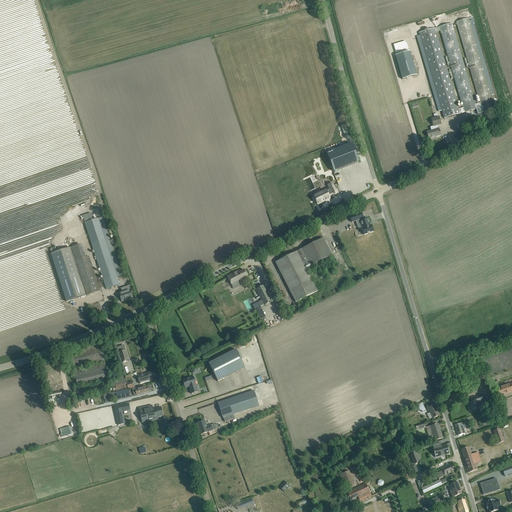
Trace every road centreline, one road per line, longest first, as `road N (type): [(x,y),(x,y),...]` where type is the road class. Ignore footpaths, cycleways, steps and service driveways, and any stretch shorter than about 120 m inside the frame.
road 1 (unclassified): [(459,457),(377,191)]
road 2 (unclassified): [(145,311),(377,191)]
road 3 (unclassified): [(210,511),(145,311)]
road 4 (unclassified): [(377,191),(322,0)]
road 5 (unclassified): [(0,370),(145,311)]
road 6 (unclassified): [(377,191),(511,116)]
